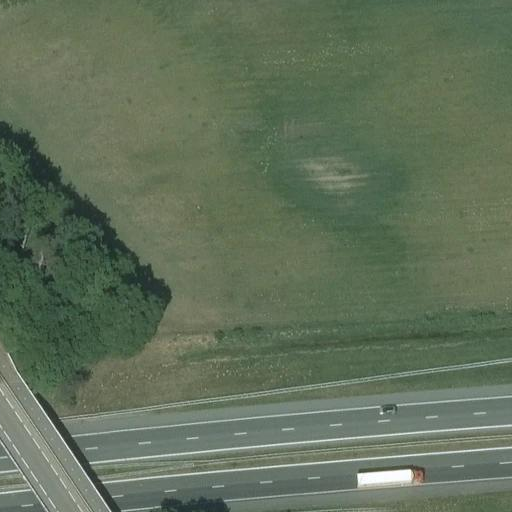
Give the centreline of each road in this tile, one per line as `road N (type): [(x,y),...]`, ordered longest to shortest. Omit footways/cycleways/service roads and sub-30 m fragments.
road 1 (motorway): [(0,511),(511,465)]
road 2 (motorway): [(511,414),(0,460)]
road 3 (tertiary): [(70,511),(0,406)]
